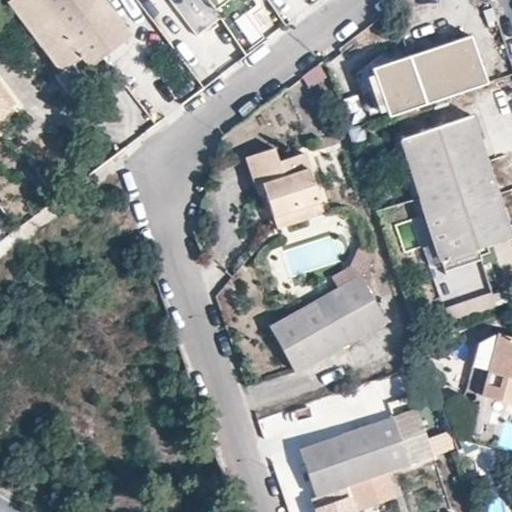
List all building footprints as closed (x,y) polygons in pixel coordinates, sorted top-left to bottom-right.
[(94,62),(133,32),(108,0),(15,0),(66,70),(77,61),(69,51),(80,44),(87,53),(94,62)] [(205,0),(204,1),(215,15),(234,0),(205,0)] [(491,90),(475,42),(360,80),(374,124),(390,119),(392,123),(491,90)] [(80,44),(69,51),(77,61),(87,53),(80,44)] [(102,72),(94,62),(87,53),(77,61),(66,70),(60,74),(74,93),(102,72)] [(0,129),(16,118),(0,94),(0,129)] [(444,270),(511,247),(511,237),(474,123),(403,147),(444,270)] [(319,204),(305,158),(278,167),(273,151),(243,160),(255,198),(264,195),(272,220),(319,204)] [(272,220),(277,237),(325,222),(319,204),(272,220)] [(273,332),(295,374),(386,327),(364,285),(273,332)] [(511,409),(511,343),(498,340),(482,402),(511,409)] [(299,452),(315,500),(410,468),(394,419),(299,452)] [(425,434),(435,455),(449,448),(440,428),(425,434)]
